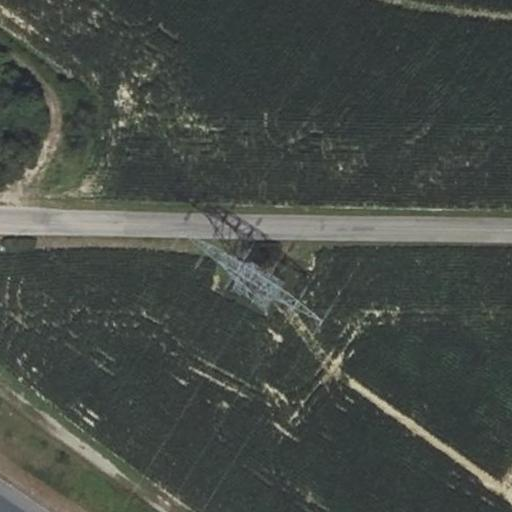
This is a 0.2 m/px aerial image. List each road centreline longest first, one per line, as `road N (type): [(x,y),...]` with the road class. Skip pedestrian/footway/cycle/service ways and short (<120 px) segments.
road 1 (unclassified): [(0,221),(511,229)]
road 2 (track): [(0,378),(174,511)]
road 3 (track): [(8,221),(8,192),(45,156),(50,116),(43,86),(0,45)]
